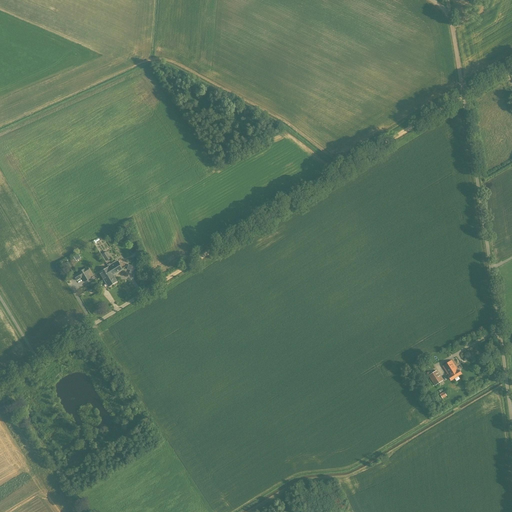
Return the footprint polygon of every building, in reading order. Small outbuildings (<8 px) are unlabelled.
[(102,255),(106,262),(111,259),(106,252),(105,250),(102,252),(103,254),(102,255)] [(117,261),(117,262),(116,261),(110,264),(107,265),(109,267),(111,271),(113,275),(113,276),(123,270),(117,261)] [(111,271),(109,267),(99,273),(104,280),(113,275),(111,271)] [(84,269),(79,273),(74,276),(77,281),(82,277),(85,282),(90,278),(84,269)] [(113,276),(113,275),(104,280),(108,287),(117,282),(113,276)] [(97,290),(102,287),(100,283),(95,286),(90,289),(92,292),(97,290)] [(459,370),(458,371),(451,360),(442,366),(449,376),(448,377),(451,381),(461,374),(459,370)] [(443,380),(436,370),(429,375),(428,373),(429,373),(428,372),(427,373),(434,386),(443,380)]
